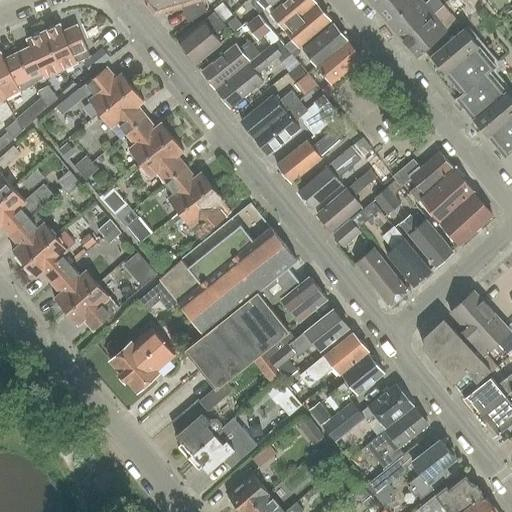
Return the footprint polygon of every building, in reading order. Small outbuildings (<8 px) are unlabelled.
[(143,0),(155,14),(181,6),(187,25),(207,13),(202,0),(143,0)] [(251,5),(258,14),(259,15),(271,4),(276,0),(256,0),(257,0),(251,5)] [(284,31),(316,5),(311,0),(288,0),(277,10),(271,4),(259,15),(267,24),(273,19),(284,31)] [(389,24),(415,0),(382,0),(375,7),(389,24)] [(403,41),(443,6),(438,0),(431,0),(434,2),(428,7),(422,0),(415,0),(389,24),(403,41)] [(316,5),(284,31),(291,40),(297,47),(298,48),(329,22),(316,5)] [(443,6),(403,41),(418,58),(448,31),(439,20),(445,16),(448,19),(452,16),(443,6)] [(215,13),(187,36),(186,35),(178,42),(196,64),(222,44),(215,35),(226,27),(223,22),(215,13)] [(248,23),(245,25),(258,40),(271,30),(266,25),(267,24),(259,15),(258,14),(248,23)] [(235,18),(229,23),(234,31),(241,25),(235,18)] [(60,71),(78,63),(90,57),(77,26),(64,33),(60,25),(43,34),(60,71)] [(317,68),(348,41),(334,25),(303,51),(317,68)] [(496,67),(465,29),(432,57),(462,94),(456,99),(505,157),(511,151),(511,98),(490,72),(496,67)] [(45,78),(60,71),(43,34),(27,41),(30,47),(17,55),(32,85),(45,78)] [(291,40),(284,46),(290,53),(291,52),(295,58),(300,53),(296,48),(297,47),(291,40)] [(348,41),(317,68),(331,85),(363,58),(348,41)] [(262,83),(257,76),(282,56),(273,45),(249,64),(216,90),(231,108),(262,83)] [(216,90),(249,64),(235,46),(202,73),(216,90)] [(102,48),(84,63),(92,72),(110,58),(102,48)] [(32,85),(17,55),(6,60),(1,54),(0,54),(0,89),(6,99),(32,85)] [(299,65),(290,73),(297,82),(307,74),(299,65)] [(100,115),(133,88),(122,74),(116,79),(107,68),(80,89),(85,96),(100,115)] [(45,109),(55,99),(44,86),(33,94),(39,101),(45,109)] [(126,135),(147,118),(138,107),(145,102),(133,88),(100,115),(111,129),(118,124),(126,135)] [(255,139),(300,103),(291,92),(277,104),(272,98),(241,122),(255,139)] [(300,103),(255,139),(268,156),(306,126),(313,135),(338,115),(323,97),(306,111),(300,103)] [(68,98),(58,106),(64,113),(73,105),(68,98)] [(22,131),(35,121),(33,118),(45,109),(39,101),(14,121),(22,131)] [(140,164),(173,137),(162,124),(156,129),(147,118),(126,135),(135,145),(128,150),(140,164)] [(277,165),(292,183),(344,141),(335,129),(312,148),(307,142),(277,165)] [(0,142),(0,150),(1,152),(14,141),(9,135),(0,142)] [(166,184),(186,168),(178,157),(184,152),(173,137),(140,164),(151,178),(157,173),(166,184)] [(363,140),(351,149),(359,159),(371,149),(363,140)] [(68,143),(59,150),(68,160),(76,153),(68,143)] [(0,202),(13,190),(0,174),(22,156),(14,147),(0,158),(0,202)] [(359,159),(351,149),(299,193),(313,209),(341,185),(337,179),(360,160),(359,159)] [(425,195),(454,171),(439,153),(421,169),(414,160),(393,178),(396,181),(402,188),(412,180),(417,186),(425,195)] [(370,169),(383,184),(393,176),(390,173),(380,160),(370,169)] [(91,167),(87,162),(86,161),(75,171),(80,176),(91,167)] [(85,183),(96,173),(91,167),(80,176),(85,183)] [(179,214),(213,187),(201,173),(195,178),(186,168),(166,184),(175,195),(168,200),(179,214)] [(331,232),(349,217),(361,207),(353,198),(377,178),(370,171),(317,215),(331,232)] [(442,222),(475,195),(454,171),(425,195),(421,198),(442,222)] [(70,172),(58,183),(64,189),(75,179),(70,172)] [(81,185),(75,179),(64,189),(69,195),(81,185)] [(394,196),(402,188),(396,181),(374,200),(388,216),(401,204),(394,196)] [(29,219),(55,197),(44,184),(23,202),(13,190),(0,202),(0,225),(10,236),(29,219)] [(417,186),(410,192),(418,201),(421,198),(425,195),(417,186)] [(179,214),(182,217),(200,239),(227,218),(218,206),(224,201),(213,187),(179,214)] [(475,195),(442,222),(462,245),(494,216),(475,195)] [(119,222),(130,212),(126,208),(115,217),(119,222)] [(130,212),(119,222),(126,230),(137,220),(130,212)] [(410,216),(409,217),(400,224),(436,267),(453,252),(427,221),(420,227),(410,216)] [(362,229),(353,218),(353,217),(333,234),(343,245),(362,229)] [(38,229),(29,219),(10,236),(19,247),(14,251),(25,265),(56,237),(44,224),(38,229)] [(111,220),(99,231),(104,237),(116,227),(111,220)] [(116,227),(104,237),(110,244),(122,234),(116,227)] [(165,275),(160,279),(206,335),(186,351),(218,388),(219,389),(226,383),(253,361),(263,353),(289,333),(269,309),(298,285),(286,271),(298,262),(269,227),(252,241),(242,228),(188,271),(181,261),(165,275)] [(431,272),(394,229),(385,238),(394,249),(387,255),(413,287),(431,272)] [(89,234),(80,242),(87,250),(96,242),(89,234)] [(52,284),(71,266),(62,256),(67,251),(56,237),(25,265),(37,278),(42,273),(52,284)] [(392,307),(409,293),(373,249),(356,263),(392,307)] [(138,253),(123,265),(130,274),(145,261),(138,253)] [(158,264),(164,270),(172,263),(166,257),(158,264)] [(67,312),(98,286),(86,272),(80,277),(71,266),(52,284),(61,295),(56,299),(67,312)] [(300,323),(328,299),(311,278),(282,301),(300,323)] [(98,286),(67,312),(79,326),(84,321),(94,332),(116,313),(125,302),(115,291),(108,298),(98,286)] [(474,292),(462,303),(498,343),(508,334),(510,332),(511,331),(475,291),(474,292)] [(462,303),(447,316),(483,356),(480,359),(491,371),(496,367),(485,354),(492,348),(498,355),(503,350),(498,343),(462,303)] [(263,353),(253,361),(266,377),(271,384),(281,376),(276,370),(277,369),(289,360),(296,354),(299,357),(315,344),(320,351),(348,328),(333,310),(295,341),(289,333),(263,353)] [(425,339),(424,348),(424,349),(450,381),(454,385),(467,373),(474,380),(477,384),(489,373),(491,371),(480,359),(445,320),(444,321),(425,339)] [(174,356),(159,340),(151,330),(133,346),(131,344),(111,362),(137,392),(157,374),(156,372),(174,356)] [(340,374),(342,373),(367,353),(352,334),(300,376),(309,388),(334,367),(340,374)] [(367,353),(342,373),(347,380),(329,395),(339,407),(357,393),(358,395),(384,374),(367,353)] [(480,418),(511,392),(511,374),(497,387),(490,378),(464,398),(480,418)] [(210,393),(199,402),(208,412),(232,390),(226,383),(219,389),(218,388),(211,394),(210,393)] [(387,430),(415,408),(396,385),(369,406),(387,430)] [(511,392),(480,418),(495,437),(511,423),(511,392)] [(287,394),(279,401),(291,414),(299,407),(287,394)] [(203,416),(208,412),(207,411),(199,401),(195,404),(183,414),(191,424),(192,424),(200,417),(202,415),(203,416)] [(335,440),(366,417),(354,402),(323,425),(335,440)] [(387,430),(386,431),(399,447),(428,425),(415,408),(387,430)] [(200,417),(177,437),(183,443),(179,447),(189,459),(214,436),(219,432),(220,426),(216,421),(210,421),(209,422),(203,416),(202,415),(200,417)] [(214,436),(189,459),(200,471),(203,467),(209,473),(223,460),(231,469),(258,445),(234,418),(221,430),(219,432),(214,436)] [(309,418),(298,426),(305,435),(316,427),(309,418)] [(381,435),(367,447),(372,454),(379,462),(384,469),(404,454),(399,447),(386,431),(381,435)] [(413,468),(416,466),(421,473),(409,483),(411,486),(408,489),(415,498),(418,495),(421,499),(452,476),(443,465),(453,458),(442,443),(427,454),(421,447),(406,458),(413,468)] [(253,460),(259,468),(277,453),(271,446),(253,460)] [(399,459),(370,481),(380,493),(409,471),(399,459)] [(349,467),(337,477),(349,491),(361,481),(349,467)] [(241,511),(247,511),(269,494),(253,474),(227,495),(241,511)] [(449,511),(462,511),(482,496),(482,493),(475,486),(471,485),(465,477),(437,497),(420,510),(421,511),(437,511),(445,506),(449,511)] [(284,511),(269,494),(247,511),(284,511)] [(495,511),(482,496),(462,511),(495,511)]
